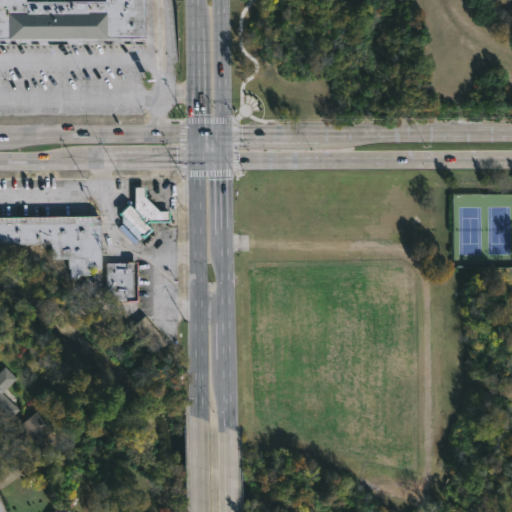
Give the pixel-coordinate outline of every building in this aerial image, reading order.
[(142,0),(142,37),(141,37),(141,43),(0,43),(0,0),(142,0)] [(141,196),(156,210),(166,210),(166,221),(145,221),(143,223),(148,228),(140,236),(115,212),(125,202),(131,209),(131,186),(142,186),(141,196)] [(0,216),(98,215),(99,267),(88,267),(88,274),(76,274),(77,277),(69,277),(69,268),(67,268),(67,262),(62,262),(62,257),(50,258),(49,243),(0,243),(0,216)] [(134,299),(101,299),(101,289),(103,289),(104,261),(134,261),(134,299)] [(166,338),(152,349),(133,326),(146,315),(166,338)] [(21,409),(6,424),(0,418),(0,372),(8,365),(20,377),(10,387),(22,399),(17,404),(21,409)] [(47,436),(51,442),(37,452),(28,440),(16,449),(6,435),(38,411),(53,432),(47,436)]
